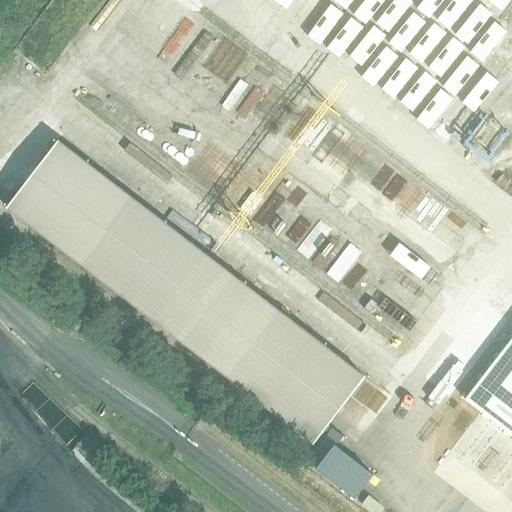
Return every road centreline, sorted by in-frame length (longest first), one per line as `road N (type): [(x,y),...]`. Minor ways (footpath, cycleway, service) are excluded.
road 1 (unknown): [(422,399),(55,112)]
road 2 (unknown): [(511,222),(224,0)]
road 3 (unclassified): [(279,511),(55,348),(0,297)]
road 4 (unknown): [(422,399),(511,280)]
road 5 (unknown): [(138,0),(55,112)]
